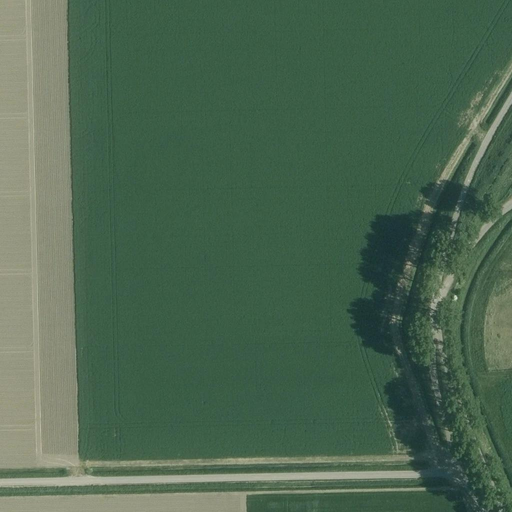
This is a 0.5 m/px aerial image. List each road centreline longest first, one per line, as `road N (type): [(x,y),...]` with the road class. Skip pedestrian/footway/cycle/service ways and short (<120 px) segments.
road 1 (unclassified): [(0,484),(455,472)]
road 2 (unclassified): [(436,304),(474,164),(511,102)]
road 3 (unclassified): [(503,511),(434,337)]
road 4 (unclassified): [(434,337),(438,407),(455,472)]
road 5 (unclassified): [(436,304),(475,241),(511,206)]
